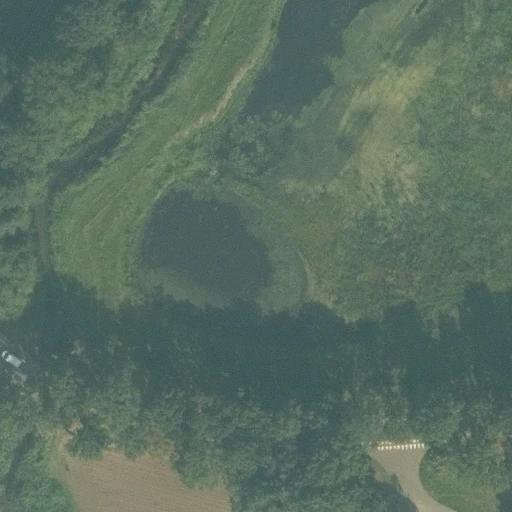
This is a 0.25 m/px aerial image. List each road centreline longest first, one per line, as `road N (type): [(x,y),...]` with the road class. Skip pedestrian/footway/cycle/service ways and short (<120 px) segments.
road 1 (unclassified): [(0,351),(24,372),(124,413),(269,437),(397,434)]
road 2 (track): [(0,117),(79,0)]
